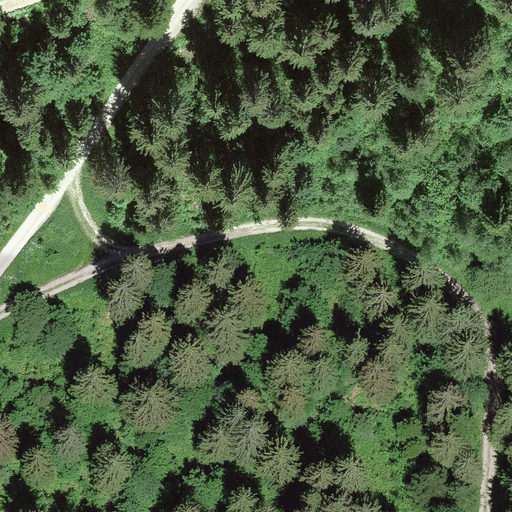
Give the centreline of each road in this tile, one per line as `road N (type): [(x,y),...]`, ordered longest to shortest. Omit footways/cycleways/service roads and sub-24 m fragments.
road 1 (track): [(482,511),(496,392),(479,314),(410,253),(369,235),(280,225),(218,236),(113,261),(0,319)]
road 2 (track): [(0,266),(199,0)]
